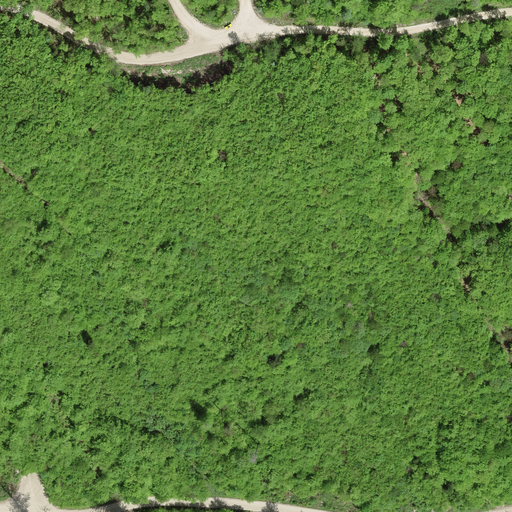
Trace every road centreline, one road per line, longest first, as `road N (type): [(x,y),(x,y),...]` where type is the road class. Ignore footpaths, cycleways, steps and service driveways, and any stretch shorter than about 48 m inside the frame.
road 1 (track): [(511,10),(395,32),(204,35)]
road 2 (track): [(0,6),(115,57),(174,56),(204,35)]
road 3 (track): [(300,511),(152,499),(97,511)]
